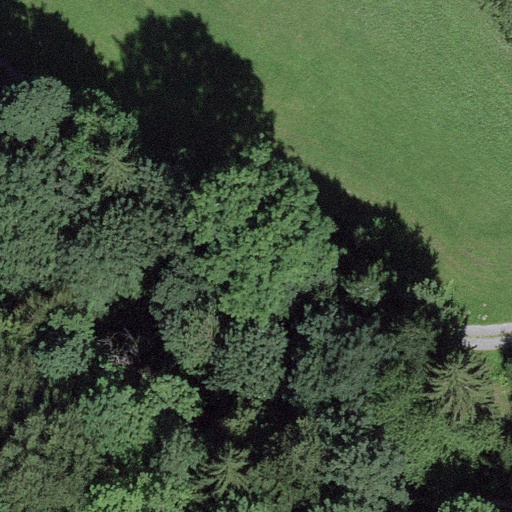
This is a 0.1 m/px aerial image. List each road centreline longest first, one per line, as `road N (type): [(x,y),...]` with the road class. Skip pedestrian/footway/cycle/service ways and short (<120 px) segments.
road 1 (track): [(0,67),(63,128),(232,239),(417,331),(466,342),(511,331)]
road 2 (track): [(511,503),(397,485),(0,306)]
